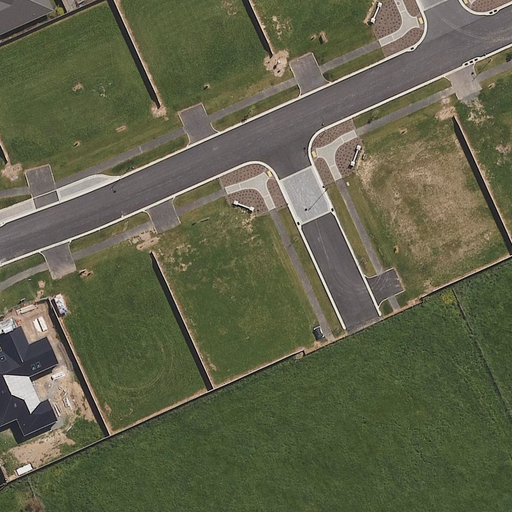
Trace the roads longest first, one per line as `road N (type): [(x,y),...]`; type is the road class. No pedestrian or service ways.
road 1 (residential): [(0,243),(278,124)]
road 2 (residential): [(278,124),(365,327)]
road 3 (residential): [(278,124),(455,48)]
